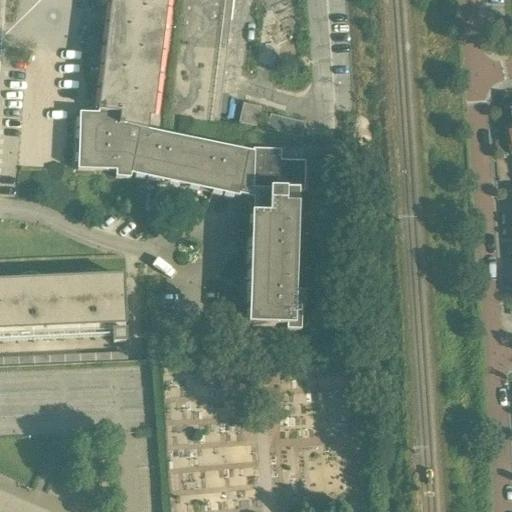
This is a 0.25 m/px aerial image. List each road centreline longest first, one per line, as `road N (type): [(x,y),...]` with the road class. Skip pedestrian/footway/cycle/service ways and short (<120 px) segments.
road 1 (residential): [(494,353),(475,76)]
road 2 (residential): [(165,261),(38,214),(0,210)]
road 3 (residential): [(503,511),(494,353)]
road 4 (residential): [(165,261),(180,276),(199,275),(213,254),(207,237),(184,228),(166,240)]
